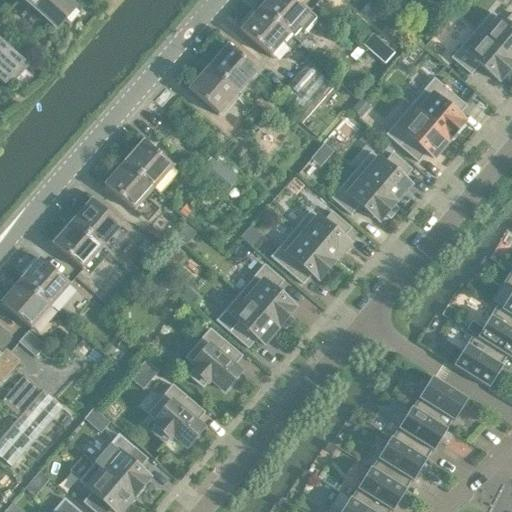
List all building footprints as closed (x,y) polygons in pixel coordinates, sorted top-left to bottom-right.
[(55,27),(72,6),(64,0),(25,0),(25,1),(55,27)] [(268,0),(260,10),(289,36),(298,44),(318,22),(291,0),(268,0)] [(289,36),(260,10),(240,32),(270,58),(289,36)] [(490,13),(475,31),(511,62),(511,14),(503,24),(490,13)] [(511,66),(511,62),(475,31),(451,60),(470,76),(479,66),(499,82),(511,66)] [(9,86),(25,68),(18,63),(19,62),(1,46),(4,44),(0,40),(0,80),(2,82),(3,81),(9,86)] [(207,69),(238,96),(257,74),(226,47),(207,69)] [(238,96),(207,69),(188,91),(219,117),(238,96)] [(434,79),(410,107),(448,141),(464,123),(457,117),(466,107),(434,79)] [(360,100),(351,110),(360,118),(369,107),(360,100)] [(410,107),(391,128),(385,135),(418,163),(426,153),(433,159),(448,141),(410,107)] [(258,118),(246,136),(254,142),(237,165),(248,172),(277,131),(258,118)] [(146,185),(153,192),(153,191),(159,196),(178,174),(172,169),(143,143),(123,165),(146,185)] [(370,153),(355,171),(394,205),(395,204),(394,204),(409,186),(402,181),(411,171),(392,154),(383,164),(370,153)] [(210,158),(196,174),(222,198),(240,179),(218,159),(215,162),(210,158)] [(146,185),(123,165),(104,187),(133,213),(135,211),(147,222),(158,210),(145,200),(153,192),(146,185)] [(394,205),(355,171),(331,199),(350,216),(359,206),(379,223),(385,216),(390,220),(398,210),(393,206),(394,205)] [(71,224),(102,250),(121,228),(91,202),(71,224)] [(310,212),(294,230),(333,263),(334,263),(334,262),(348,245),(342,239),(350,229),(331,213),(323,223),(310,212)] [(102,250),(71,224),(53,245),(83,272),(102,250)] [(185,225),(177,236),(187,244),(196,234),(185,225)] [(333,263),(294,230),(270,258),(302,286),(311,275),(318,281),(333,263)] [(493,253),(489,260),(497,265),(501,258),(493,253)] [(20,282),(50,309),(69,287),(39,261),(20,282)] [(264,266),(240,294),(279,327),(280,326),(285,330),(293,320),(288,316),(294,309),(274,292),(283,282),(264,266)] [(511,274),(510,273),(502,285),(511,290),(511,291),(501,309),(497,306),(496,307),(511,317),(511,274)] [(469,281),(465,288),(473,293),(477,286),(469,281)] [(50,309),(20,282),(0,305),(31,331),(50,309)] [(226,285),(216,296),(227,306),(237,295),(226,285)] [(279,327),(240,294),(224,312),(237,323),(229,333),(248,349),(256,339),(263,345),(278,328),(279,327)] [(511,317),(496,307),(477,337),(473,334),(472,336),(511,360),(511,317)] [(453,314),(445,309),(441,316),(449,321),(453,314)] [(240,373),(233,367),(241,357),(209,330),(185,359),(195,368),(188,376),(202,389),(210,380),(224,392),(240,373)] [(35,359),(41,352),(45,348),(28,333),(18,344),(35,359)] [(453,367),(453,368),(488,390),(502,367),(499,366),(505,357),(511,362),(511,361),(511,360),(472,336),(452,367),(453,367)] [(425,349),(429,342),(421,337),(417,344),(425,349)] [(0,357),(0,380),(14,364),(4,356),(2,358),(0,357)] [(395,366),(403,371),(408,364),(399,359),(395,366)] [(145,362),(139,370),(150,380),(157,372),(145,362)] [(1,404),(20,419),(42,393),(23,378),(1,404)] [(411,408),(446,431),(447,430),(445,429),(451,421),(453,422),(467,400),(431,378),(412,408),(411,408)] [(195,423),(204,413),(172,386),(147,415),(158,424),(150,432),(165,445),(172,436),(186,448),(202,429),(195,423)] [(380,399),(384,392),(376,387),(371,394),(380,399)] [(60,409),(42,393),(20,419),(0,442),(0,459),(10,468),(60,409)] [(446,431),(411,408),(391,439),(390,438),(426,461),(426,460),(425,459),(430,451),(433,452),(446,431)] [(93,409),(84,420),(84,421),(100,434),(109,423),(94,410),(93,409)] [(347,421),(356,426),(360,420),(352,415),(347,421)] [(118,436),(94,464),(133,497),(149,479),(138,470),(146,460),(118,436)] [(370,468),(405,491),(406,490),(404,490),(410,481),(412,483),(426,461),(390,438),(371,469),(370,468)] [(324,449),(332,454),(336,448),(328,443),(324,449)] [(94,464),(78,482),(91,493),(83,503),(93,511),(108,511),(111,510),(113,511),(120,511),(133,497),(94,464)] [(392,511),(405,491),(370,468),(351,499),(349,498),(349,499),(370,511),(388,511),(389,511),(390,511),(392,511)] [(308,483),(312,476),(304,471),(300,477),(308,483)] [(284,511),(288,504),(280,498),(276,505),(284,511)] [(78,511),(64,499),(52,511),(78,511)] [(370,511),(349,499),(340,511),(327,511),(326,511),(370,511)]
